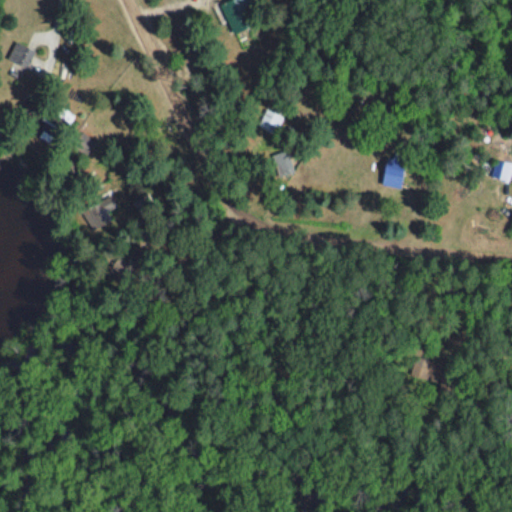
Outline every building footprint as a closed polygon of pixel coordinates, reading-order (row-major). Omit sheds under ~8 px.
[(232,33),(258,22),(248,0),(223,0),(219,2),(232,33)] [(33,48),(13,41),(7,59),(27,66),(33,48)] [(274,129),(280,113),(264,107),(258,123),(274,129)] [(294,170),(287,148),(270,153),(277,176),(294,170)] [(400,184),(400,157),(383,157),(383,184),(400,184)] [(507,179),(511,162),(496,158),(492,175),(507,179)]
